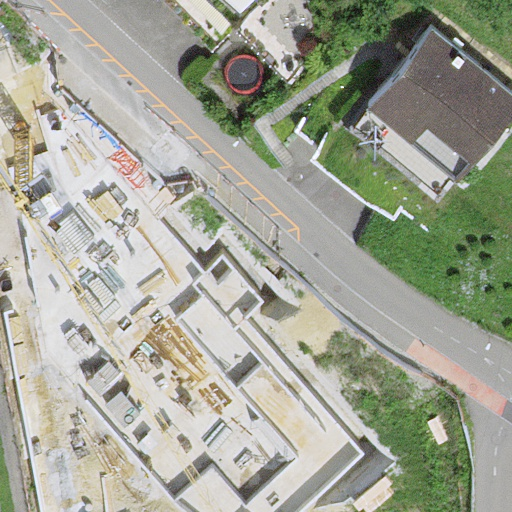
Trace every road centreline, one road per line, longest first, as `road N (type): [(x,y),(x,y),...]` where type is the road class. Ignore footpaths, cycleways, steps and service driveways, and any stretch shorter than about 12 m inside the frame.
road 1 (residential): [(494,376),(316,244),(51,0)]
road 2 (residential): [(494,376),(493,511)]
